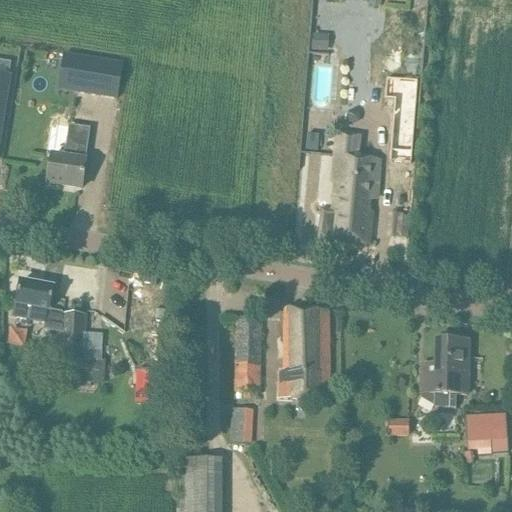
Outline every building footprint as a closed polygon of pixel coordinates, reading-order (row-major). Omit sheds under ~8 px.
[(329,34),(312,33),(311,52),(328,53),(329,34)] [(64,56),(58,89),(117,99),(123,66),(64,56)] [(0,73),(0,138),(10,75),(0,73)] [(395,100),(390,162),(411,164),(417,82),(387,80),(385,100),(395,100)] [(52,124),(46,156),(51,157),(50,164),(47,184),(81,189),(84,169),(86,162),(85,161),(90,129),(52,124)] [(330,240),(330,241),(368,245),(372,211),(367,211),(368,199),(376,200),(379,162),(358,159),(361,135),(335,133),(330,184),(336,185),(334,210),(324,209),(321,239),(330,240)] [(310,174),(323,175),(324,153),(302,152),(300,197),(310,198),(310,174)] [(53,289),(20,282),(14,317),(45,323),(43,329),(61,332),(59,364),(79,366),(78,383),(92,384),(93,360),(99,360),(101,336),(85,335),(86,316),(62,315),(63,312),(49,310),(50,302),(52,302),(52,298),(51,298),(53,289)] [(329,312),(284,309),(284,370),(279,370),(278,400),(329,402),(329,312)] [(261,320),(236,319),(233,393),(242,393),(242,398),(251,398),(251,393),(258,394),(261,320)] [(468,342),(436,341),(435,367),(422,367),(420,396),(421,396),(421,400),(434,408),(455,409),(456,397),(466,397),(468,342)] [(148,370),(146,403),(171,404),(173,372),(148,370)] [(253,411),(231,409),(229,444),(251,446),(253,411)] [(506,431),(506,416),(466,418),(468,452),(476,451),(477,456),(492,455),(492,454),(507,453),(506,431)] [(409,421),(388,421),(388,437),(409,437),(409,421)] [(182,457),(181,511),(222,511),(223,457),(182,457)]
